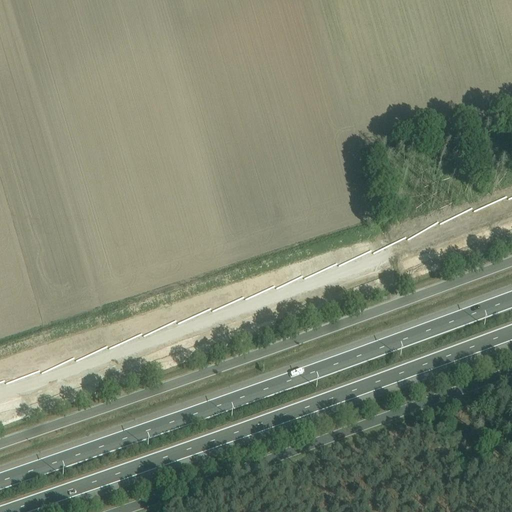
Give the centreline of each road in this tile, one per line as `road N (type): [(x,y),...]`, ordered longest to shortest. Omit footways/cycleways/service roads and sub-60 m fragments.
road 1 (tertiary): [(0,444),(511,261)]
road 2 (motorway): [(511,299),(0,480)]
road 3 (motorway): [(5,511),(511,332)]
road 4 (tertiary): [(511,374),(115,511)]
